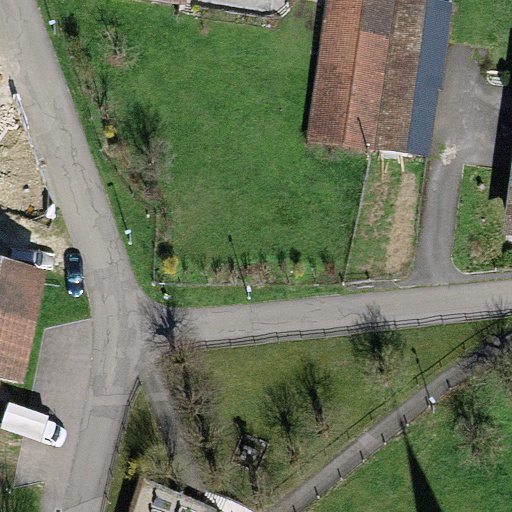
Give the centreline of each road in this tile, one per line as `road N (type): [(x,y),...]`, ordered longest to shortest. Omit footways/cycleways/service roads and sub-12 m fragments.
road 1 (residential): [(511,291),(120,335)]
road 2 (residential): [(13,0),(120,335)]
road 3 (residential): [(120,335),(80,511)]
